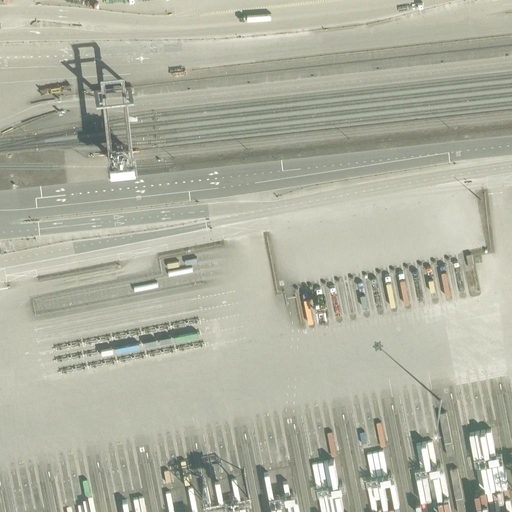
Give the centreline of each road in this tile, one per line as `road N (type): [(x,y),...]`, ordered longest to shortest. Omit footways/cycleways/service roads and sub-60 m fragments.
road 1 (unknown): [(230,409),(475,370)]
road 2 (unknown): [(0,455),(230,409)]
road 3 (unknown): [(294,205),(230,409)]
road 4 (unknown): [(475,370),(493,314),(509,167)]
